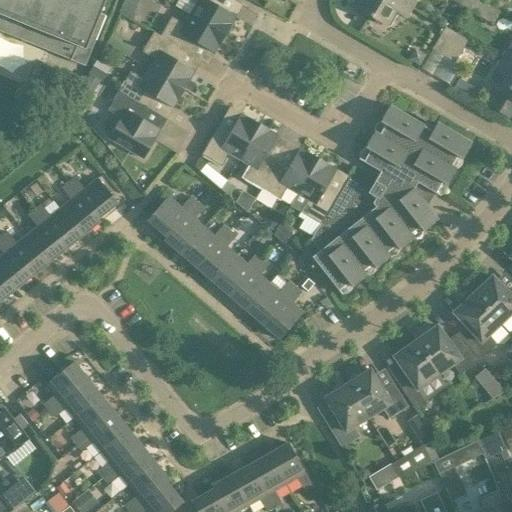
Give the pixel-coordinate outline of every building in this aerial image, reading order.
[(0,0),(0,33),(84,67),(104,16),(98,14),(103,0),(0,0)] [(189,15),(224,36),(230,25),(229,25),(233,17),(213,5),(215,0),(180,0),(176,8),(189,15)] [(409,8),(394,0),(358,0),(354,9),(383,25),(392,11),(403,18),(409,8)] [(394,0),(409,8),(413,0),(394,0)] [(224,36),(189,15),(183,25),(170,17),(159,36),(152,32),(152,33),(185,52),(192,41),(212,53),(217,45),(218,46),(224,36)] [(445,27),(431,50),(455,63),(468,40),(445,27)] [(185,52),(152,33),(141,52),(154,60),(148,70),(183,90),(189,80),(188,79),(192,72),(172,60),(178,49),(185,53),(185,52)] [(511,55),(505,51),(499,61),(511,68),(511,55)] [(511,68),(499,61),(493,70),(504,77),(496,91),(487,106),(508,119),(511,112),(511,68)] [(183,90),(148,70),(142,80),(129,72),(118,92),(144,107),(151,96),(171,108),(176,100),(177,100),(183,90)] [(83,84),(82,85),(67,94),(81,115),(100,81),(89,74),(83,84)] [(144,107),(118,92),(107,111),(120,119),(108,139),(142,159),(154,139),(153,138),(158,130),(138,118),(144,107)] [(334,198),(320,224),(311,240),(319,251),(311,257),(341,296),(436,220),(423,203),(430,191),(439,197),(470,144),(435,124),(431,132),(388,107),(357,160),(379,172),(366,195),(364,193),(344,181),(334,198)] [(238,160),(258,125),(248,119),(247,120),(239,115),(227,136),(216,129),(200,155),(221,167),(228,154),(238,160)] [(241,179),(260,190),(275,164),(264,157),(276,137),(268,132),(268,131),(258,125),(238,160),(248,165),(241,179)] [(296,193),(297,194),(317,159),(306,153),(306,154),(298,150),(286,170),(275,164),(260,190),(280,201),(287,188),(296,193)] [(300,213),(320,224),(334,198),(323,191),(334,171),(326,166),(327,165),(317,159),(297,194),(296,193),(289,206),(300,213)] [(74,178),(68,182),(97,218),(116,202),(96,177),(83,188),(74,178)] [(71,198),(60,206),(83,235),(99,221),(97,218),(68,182),(62,187),(71,198)] [(167,237),(197,203),(191,197),(182,207),(169,195),(148,220),(167,237)] [(204,208),(197,203),(167,237),(165,239),(181,253),(205,226),(195,218),(204,208)] [(41,204),(34,209),(66,248),(83,235),(60,206),(50,215),(41,204)] [(37,226),(26,234),(49,262),(66,248),(34,209),(28,215),(37,226)] [(197,267),(229,230),(222,224),(214,234),(205,226),(181,253),(197,267)] [(236,236),(229,230),(197,267),(214,282),(237,254),(227,246),(236,236)] [(7,231),(1,236),(32,275),(49,262),(26,234),(16,242),(7,231)] [(0,248),(3,253),(0,255),(0,270),(15,289),(32,275),(1,236),(0,236),(0,248)] [(230,296),(262,259),(256,253),(247,263),(237,254),(214,282),(230,296)] [(269,264),(262,259),(230,296),(247,310),(270,283),(260,275),(269,264)] [(0,301),(15,289),(0,270),(0,301)] [(472,295),(500,325),(511,313),(511,288),(507,294),(491,277),(472,295)] [(263,324),(295,287),(289,282),(280,292),(270,283),(247,310),(263,324)] [(300,293),(295,287),(263,324),(280,339),(303,312),(292,303),(300,293)] [(468,330),(459,338),(478,361),(495,345),(487,336),(500,325),(472,295),(452,313),(468,330)] [(478,361),(459,338),(449,345),(436,326),(414,342),(438,375),(452,365),(459,375),(478,361)] [(446,386),(438,375),(414,342),(393,357),(406,375),(396,382),(416,411),(426,404),(424,400),(446,386)] [(511,343),(502,351),(511,361),(511,343)] [(43,404),(48,411),(86,380),(73,363),(46,384),(54,395),(43,404)] [(484,366),(474,374),(491,396),(503,388),(484,366)] [(347,384),(367,418),(382,409),(388,419),(407,407),(391,382),(381,388),(369,370),(347,384)] [(64,408),(73,419),(100,397),(86,380),(48,411),(53,417),(64,408)] [(367,418),(347,384),(324,398),(335,417),(325,423),(341,448),(359,437),(353,427),(367,418)] [(70,438),(75,445),(114,414),(100,397),(73,419),(81,429),(70,438)] [(0,412),(0,456),(3,454),(4,456),(26,439),(3,410),(0,412)] [(417,412),(406,419),(420,440),(431,433),(417,412)] [(92,443),(100,453),(127,431),(114,414),(75,445),(81,451),(92,443)] [(511,425),(500,431),(503,437),(509,450),(511,449),(511,425)] [(96,472),(102,479),(141,447),(127,431),(100,453),(108,463),(96,472)] [(267,455),(284,486),(297,479),(304,492),(313,486),(288,443),(267,455)] [(119,477),(127,487),(155,465),(141,447),(102,479),(108,486),(119,477)] [(272,493),(284,486),(267,455),(247,466),(272,509),(279,505),(272,493)] [(377,471),(384,485),(402,474),(395,460),(377,471)] [(125,506),(129,511),(130,511),(166,484),(168,482),(155,465),(127,487),(136,497),(125,506)] [(267,511),(272,509),(247,466),(229,476),(246,507),(258,501),(264,511),(267,511)] [(237,511),(246,507),(229,476),(211,486),(213,489),(224,511),(237,511)] [(166,484),(130,511),(142,511),(146,510),(147,511),(171,511),(182,504),(166,484)] [(224,511),(213,489),(190,502),(195,511),(224,511)] [(446,511),(437,491),(419,499),(421,504),(424,511),(412,511),(410,506),(396,511),(446,511)] [(505,511),(497,492),(480,499),(485,511),(483,511),(505,511)] [(19,502),(8,510),(5,511),(26,511),(27,511),(19,502)]
